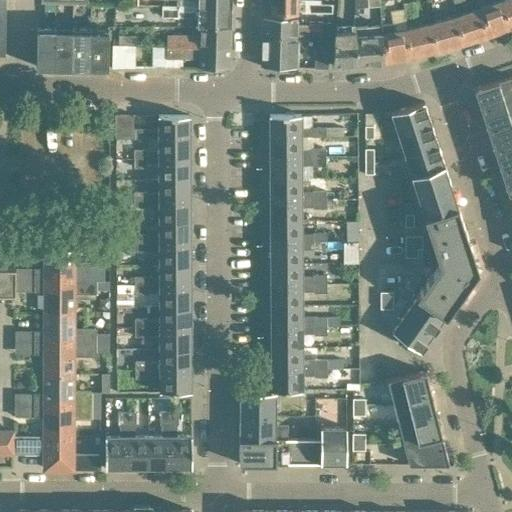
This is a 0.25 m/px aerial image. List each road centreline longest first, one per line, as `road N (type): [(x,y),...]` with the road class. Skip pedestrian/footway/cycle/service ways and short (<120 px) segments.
road 1 (residential): [(216,491),(214,90)]
road 2 (residential): [(216,491),(487,493)]
road 3 (residential): [(506,277),(457,341),(454,357),(487,493)]
road 4 (residential): [(0,490),(216,491)]
road 5 (residential): [(0,87),(214,90)]
road 6 (residential): [(506,277),(442,77)]
road 7 (residential): [(246,91),(386,93),(442,77)]
